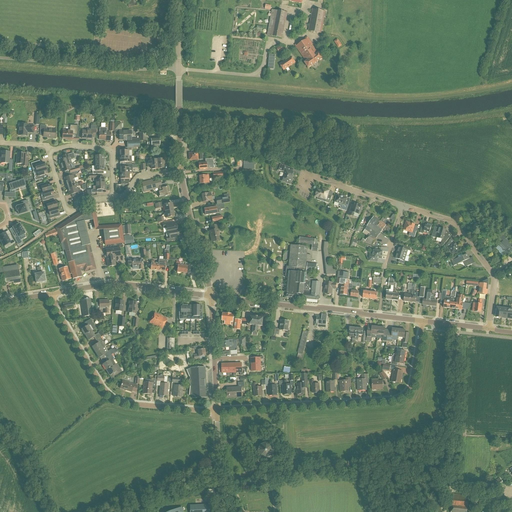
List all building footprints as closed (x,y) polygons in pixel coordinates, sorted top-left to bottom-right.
[(309,31),(322,33),(325,11),(313,9),(309,31)] [(283,38),(287,13),(272,10),(267,35),(283,38)] [(318,54),(308,39),(297,46),(307,61),(306,62),(309,68),(313,65),(314,66),(315,66),(316,66),(317,66),(318,65),(318,64),(319,63),(318,62),(323,58),(320,53),(318,54)] [(284,70),(296,62),(292,57),(281,65),(284,70)] [(34,133),(34,126),(27,125),(28,124),(19,124),(18,136),(27,136),(27,133),(34,133)] [(55,138),(55,131),(51,131),(51,130),(46,130),(46,126),(40,125),(40,131),(44,131),(43,137),(55,138)] [(77,135),(77,126),(70,125),(70,132),(63,131),(62,139),(72,139),(72,134),(77,135)] [(82,131),(82,139),(89,139),(88,140),(92,140),(92,138),(95,138),(95,130),(96,130),(96,126),(91,125),(91,130),(91,131),(82,131)] [(99,132),(99,140),(106,140),(106,141),(110,141),(110,133),(107,133),(107,128),(99,128),(99,132)] [(127,148),(131,148),(139,148),(139,138),(131,139),(131,132),(119,132),(119,140),(126,140),(127,148)] [(159,145),(159,138),(151,139),(151,141),(147,141),(147,144),(151,144),(151,146),(152,146),(152,147),(154,149),(156,148),(157,147),(157,145),(159,145)] [(131,151),(131,148),(127,148),(124,148),(124,151),(119,151),(120,157),(129,156),(128,151),(131,151)] [(9,164),(10,152),(1,152),(0,163),(9,164)] [(27,167),(28,161),(25,160),(25,153),(17,153),(16,164),(24,164),(24,166),(27,167)] [(66,159),(59,161),(61,167),(69,164),(72,163),(71,161),(71,160),(75,159),(73,153),(65,156),(66,159)] [(157,160),(158,169),(164,168),(163,162),(167,162),(166,155),(162,155),(163,159),(157,160)] [(129,156),(120,157),(120,162),(125,162),(125,165),(131,165),(131,156),(129,156)] [(158,169),(157,160),(151,160),(151,158),(147,158),(147,164),(151,164),(152,169),(158,169)] [(35,168),(36,171),(46,168),(44,163),(40,164),(39,161),(31,163),(32,169),(35,168)] [(255,169),(256,162),(243,161),(243,169),(255,169)] [(69,164),(61,167),(62,172),(69,170),(70,173),(76,171),(80,170),(79,167),(75,169),(74,165),(73,166),(72,163),(69,164)] [(291,185),(292,180),(291,180),(294,172),(288,171),(289,167),(280,164),(278,170),(284,172),(282,181),(287,183),(286,183),(291,185)] [(120,174),(129,173),(129,169),(132,168),(132,165),(131,165),(125,165),(125,168),(120,168),(120,174)] [(95,166),(92,166),(92,172),(93,172),(93,175),(100,174),(100,171),(104,171),(104,166),(95,166)] [(46,168),(36,171),(37,174),(34,175),(35,178),(34,178),(35,181),(38,180),(39,180),(38,177),(47,174),(46,168)] [(71,176),(64,178),(66,184),(71,182),(74,181),(74,179),(76,178),(75,175),(77,174),(76,171),(70,173),(71,176)] [(6,179),(6,183),(10,184),(10,185),(10,186),(10,188),(10,193),(9,197),(14,197),(15,193),(15,190),(25,186),(25,184),(23,180),(15,183),(15,182),(16,180),(12,179),(12,174),(6,173),(6,174),(6,179)] [(129,173),(120,174),(120,180),(126,179),(126,181),(126,184),(128,184),(129,179),(129,173)] [(95,184),(104,184),(104,178),(97,178),(97,175),(89,175),(89,178),(93,178),(93,181),(95,181),(95,184)] [(200,184),(206,183),(209,183),(209,175),(199,176),(200,184)] [(153,182),(152,180),(149,181),(142,183),(144,192),(151,190),(150,187),(158,185),(160,192),(158,192),(159,197),(164,195),(164,196),(170,195),(168,187),(166,187),(166,184),(161,185),(160,181),(153,182)] [(66,184),(65,184),(66,186),(67,186),(67,189),(76,187),(79,186),(78,183),(75,184),(74,181),(71,182),(66,184)] [(43,193),(52,190),(50,184),(45,186),(44,183),(38,185),(39,191),(42,190),(43,193)] [(104,184),(95,184),(95,186),(93,186),(93,190),(91,190),(91,193),(97,193),(97,190),(105,190),(104,184)] [(67,189),(69,195),(76,193),(77,196),(78,199),(83,195),(83,194),(82,191),(80,192),(79,189),(77,189),(76,187),(67,189)] [(324,191),(317,189),(315,196),(321,199),(321,200),(322,201),(329,204),(331,197),(327,196),(328,193),(328,192),(328,191),(328,190),(327,190),(326,190),(325,190),(324,190),(324,191)] [(52,190),(43,193),(41,194),(42,196),(41,197),(42,202),(49,200),(48,197),(54,195),(52,190)] [(212,196),(211,193),(207,194),(202,195),(203,202),(211,201),(212,201),(212,200),(211,196),(212,196)] [(228,194),(223,195),(224,198),(216,199),(216,204),(230,202),(229,197),(228,194)] [(346,211),(348,204),(345,203),(347,198),(337,194),(334,202),(338,203),(338,205),(339,206),(340,207),(340,209),(342,210),(346,211)] [(272,198),(268,198),(268,206),(278,206),(279,199),(272,199),(272,198)] [(17,208),(16,208),(16,211),(18,211),(19,215),(28,212),(26,204),(28,204),(27,200),(21,202),(22,205),(16,207),(17,208)] [(48,210),(57,208),(56,202),(50,204),(50,201),(43,203),(44,208),(47,207),(48,210)] [(165,212),(173,210),(172,204),(163,205),(165,212)] [(215,205),(216,207),(204,209),(204,210),(203,211),(203,214),(205,214),(205,215),(217,213),(216,210),(224,209),(223,204),(215,205)] [(359,215),(362,206),(355,204),(353,209),(350,208),(348,215),(353,217),(354,213),(359,215)] [(57,208),(48,210),(49,213),(46,214),(47,217),(48,219),(55,217),(54,215),(59,213),(57,208)] [(166,218),(174,217),(173,210),(165,212),(166,218)] [(80,269),(81,269),(83,268),(83,270),(86,271),(93,270),(95,267),(87,233),(84,222),(97,219),(95,211),(81,212),(69,220),(56,228),(57,234),(57,236),(58,236),(61,244),(63,243),(68,263),(71,274),(72,275),(73,279),(82,277),(80,269)] [(374,229),(380,221),(374,217),(367,226),(365,230),(362,233),(368,237),(370,233),(370,232),(373,234),(375,232),(376,230),(374,229)] [(379,235),(386,225),(380,221),(374,229),(376,230),(375,232),(379,235)] [(421,228),(419,233),(428,235),(428,234),(429,234),(432,225),(428,224),(426,223),(426,222),(423,221),(421,228)] [(414,237),(416,232),(416,230),(413,229),(415,224),(406,222),(403,230),(410,232),(408,236),(414,237)] [(177,231),(177,230),(176,225),(169,226),(168,223),(163,224),(163,228),(166,227),(167,232),(177,231)] [(19,245),(23,243),(20,237),(26,234),(25,233),(26,233),(24,228),(23,229),(21,224),(17,226),(17,225),(14,227),(16,232),(13,234),(19,245)] [(124,244),(122,228),(121,225),(102,226),(105,246),(124,244)] [(125,235),(131,234),(130,225),(124,225),(124,226),(122,226),(123,235),(125,234),(125,235)] [(212,242),(219,240),(219,237),(220,237),(218,229),(220,229),(219,225),(210,227),(211,231),(209,231),(212,242)] [(434,227),(431,236),(435,237),(442,240),(441,242),(442,242),(444,244),(449,238),(444,235),(445,230),(438,227),(438,228),(434,227)] [(177,231),(167,232),(168,232),(169,237),(166,238),(167,242),(173,240),(172,238),(179,236),(178,230),(177,230),(177,231)] [(4,232),(0,234),(0,238),(4,246),(10,242),(11,244),(14,242),(10,235),(7,236),(4,232)] [(373,234),(370,232),(370,233),(368,237),(365,241),(372,245),(377,237),(373,234)] [(509,255),(511,252),(511,251),(511,249),(510,247),(511,245),(506,239),(507,237),(502,233),(498,238),(502,242),(499,245),(502,249),(504,251),(503,251),(504,252),(502,254),(506,257),(508,254),(509,255)] [(338,275),(337,263),(331,264),(330,242),(326,242),(328,275),(338,275)] [(460,248),(454,242),(450,245),(448,243),(445,246),(447,248),(453,254),(460,248)] [(410,251),(410,248),(403,246),(402,248),(398,247),(396,253),(406,256),(408,250),(410,251)] [(107,267),(115,266),(114,257),(121,257),(120,247),(105,249),(107,267)] [(378,251),(378,250),(377,249),(376,249),(375,249),(375,250),(374,250),(373,250),(373,254),(372,254),(371,254),(371,255),(370,255),(370,256),(369,256),(369,257),(369,261),(377,262),(378,259),(381,259),(382,251),(378,251)] [(404,261),(406,256),(396,253),(395,258),(399,260),(398,262),(404,264),(405,261),(404,261)] [(158,264),(158,270),(165,271),(165,266),(169,266),(169,260),(169,254),(165,254),(164,254),(164,260),(159,259),(158,264)] [(472,264),(467,254),(457,259),(456,256),(450,259),(451,261),(454,266),(462,262),(465,267),(472,264)] [(127,258),(127,265),(132,265),(132,268),(133,269),(138,269),(142,269),(142,266),(142,260),(133,260),(133,258),(127,258)] [(3,268),(2,262),(0,262),(0,273),(3,273),(5,283),(20,281),(17,265),(3,268)] [(183,266),(180,265),(181,262),(176,262),(176,265),(177,266),(177,272),(183,273),(183,274),(187,274),(188,266),(186,266),(187,264),(183,264),(183,266)] [(305,279),(305,268),(288,267),(286,266),(285,278),(286,278),(286,275),(289,276),(287,293),(286,297),(319,300),(319,299),(320,299),(320,297),(320,296),(319,296),(320,283),(315,282),(315,279),(305,279)] [(41,273),(40,267),(37,268),(38,274),(35,274),(36,283),(40,283),(42,282),(45,282),(44,273),(41,273)] [(63,281),(70,279),(67,269),(67,267),(59,269),(63,281)] [(344,281),(348,282),(349,273),(338,272),(337,284),(341,284),(344,284),(344,281)] [(392,300),(394,282),(394,279),(389,278),(388,286),(391,286),(390,290),(389,289),(389,293),(387,293),(386,299),(392,300)] [(479,283),(478,294),(487,295),(489,284),(488,284),(489,279),(480,283),(479,283)] [(341,284),(340,294),(347,295),(349,295),(350,285),(349,285),(347,285),(348,282),(344,281),(344,284),(341,284)] [(335,289),(336,283),(333,283),(325,282),(324,293),(332,294),(332,289),(335,289)] [(350,285),(349,295),(351,295),(350,296),(358,297),(359,292),(351,291),(352,286),(352,285),(350,285)] [(423,299),(422,305),(429,306),(431,294),(431,292),(427,292),(426,300),(423,299)] [(442,292),(440,304),(444,304),(443,308),(449,308),(450,301),(451,297),(446,297),(446,292),(442,292)] [(456,303),(456,309),(462,310),(463,303),(464,298),(465,296),(457,295),(456,302),(456,303)] [(91,309),(90,299),(87,299),(84,299),(81,300),(83,317),(91,316),(91,317),(95,317),(93,309),(91,309)] [(481,304),(482,300),(478,299),(478,303),(475,303),(473,303),(472,311),(474,311),(481,312),(482,304),(481,304)] [(108,313),(108,308),(109,308),(108,300),(104,300),(104,301),(99,302),(100,309),(104,308),(105,313),(108,313)] [(122,312),(123,301),(116,301),(115,311),(122,312)] [(136,313),(136,309),(135,308),(136,302),(129,302),(128,313),(136,313)] [(162,330),(167,319),(155,313),(149,323),(162,330)] [(233,322),(234,314),(223,313),(222,321),(224,321),(224,325),(231,325),(231,322),(233,322)] [(326,319),(327,314),(322,314),(322,316),(315,315),(315,319),(317,319),(317,322),(314,322),(314,326),(318,326),(317,327),(326,328),(326,323),(327,323),(328,319),(326,319)] [(262,326),(263,318),(250,316),(249,325),(253,325),(252,335),(257,336),(257,333),(258,326),(262,326)] [(91,331),(89,326),(93,324),(90,320),(85,323),(87,326),(81,330),(85,335),(91,331)] [(288,331),(289,321),(281,320),(280,330),(288,331)] [(377,338),(378,327),(372,326),(372,327),(368,327),(366,341),(371,342),(372,338),(377,338)] [(387,341),(388,335),(384,335),(385,328),(378,327),(377,338),(383,339),(382,340),(387,341)] [(399,329),(398,337),(403,338),(403,343),(402,348),(407,348),(408,337),(404,337),(405,330),(404,328),(400,328),(399,329)] [(398,337),(399,329),(392,329),(391,335),(388,335),(387,341),(392,341),(392,339),(397,340),(398,337)] [(91,331),(85,335),(88,341),(94,337),(95,340),(101,337),(104,335),(101,330),(98,332),(98,333),(94,336),(91,331)] [(98,344),(92,347),(95,353),(105,347),(106,346),(103,341),(101,337),(95,340),(98,344)] [(222,343),(221,344),(221,346),(222,346),(222,348),(226,348),(226,350),(229,350),(229,351),(230,351),(235,351),(237,351),(237,343),(239,343),(238,339),(237,340),(237,339),(233,340),(227,340),(227,341),(222,342),(222,343)] [(197,350),(198,354),(193,355),(190,356),(190,361),(194,360),(199,359),(199,357),(205,356),(204,349),(202,350),(201,346),(193,347),(193,351),(197,350)] [(106,358),(111,355),(117,351),(116,348),(113,349),(112,349),(107,352),(105,347),(95,353),(98,358),(104,355),(106,358)] [(267,359),(267,368),(272,368),(272,361),(278,361),(278,351),(271,351),(271,359),(267,359)] [(293,351),(285,351),(285,359),(282,359),(281,368),(286,368),(286,361),(292,361),(293,351)] [(308,351),(300,351),(300,359),(297,359),(297,369),(301,369),(302,361),(308,361),(308,351)] [(106,370),(115,364),(112,360),(114,359),(111,355),(106,358),(108,361),(102,365),(106,370)] [(392,356),(391,364),(395,365),(395,363),(397,363),(398,364),(404,364),(405,358),(393,356),(392,356)] [(115,364),(106,370),(109,376),(115,372),(117,376),(122,372),(117,364),(115,364)] [(260,364),(251,364),(251,372),(261,371),(261,366),(264,366),(263,364),(260,364)] [(206,398),(205,367),(190,368),(191,368),(186,370),(189,377),(191,377),(191,379),(190,379),(189,380),(188,381),(188,382),(189,384),(190,384),(191,384),(191,386),(190,387),(189,387),(188,395),(189,395),(192,396),(192,398),(191,398),(191,399),(206,398)] [(400,383),(402,371),(394,370),(392,381),(392,382),(400,383)] [(383,381),(387,378),(383,371),(379,374),(383,381)] [(297,394),(305,393),(305,388),(308,388),(308,373),(301,374),(301,384),(297,384),(297,394)] [(368,383),(368,375),(362,375),(362,379),(357,380),(358,391),(366,390),(365,382),(368,382),(368,383)] [(268,382),(268,378),(265,379),(265,387),(268,387),(269,396),(277,395),(276,385),(272,385),(272,381),(268,382)] [(340,392),(348,391),(348,385),(351,385),(350,378),(346,378),(346,381),(339,381),(340,392)] [(155,390),(156,380),(149,380),(149,383),(144,383),(143,394),(151,394),(151,390),(155,390)] [(314,384),(314,380),(311,380),(311,385),(312,384),(312,393),(320,393),(319,384),(314,384)] [(136,393),(138,386),(122,381),(120,389),(131,392),(132,391),(136,393)] [(287,385),(286,381),(279,381),(279,385),(282,385),(283,395),(291,394),(290,384),(287,385)] [(327,392),(335,392),(334,381),(326,381),(327,392)] [(372,390),(383,389),(382,381),(372,381),(372,390)] [(167,396),(168,384),(160,383),(159,395),(167,396)] [(257,387),(256,383),(253,383),(253,388),(254,388),(254,396),(262,396),(262,387),(257,387)] [(181,397),(182,386),(174,385),(173,397),(181,397)] [(234,388),(227,389),(227,393),(229,393),(229,397),(239,397),(242,397),(241,392),(240,392),(239,388),(237,388),(237,387),(234,387),(234,388)] [(266,459),(272,457),(274,451),(272,445),(266,443),(261,445),(258,451),(260,457),(266,459)] [(500,477),(494,481),(495,483),(496,482),(500,487),(504,485),(500,477)] [(488,494),(499,487),(496,483),(485,490),(488,494)] [(466,511),(469,496),(454,494),(451,511),(466,511)]
